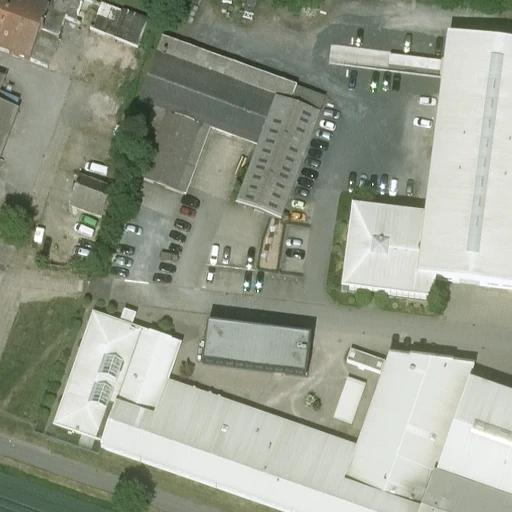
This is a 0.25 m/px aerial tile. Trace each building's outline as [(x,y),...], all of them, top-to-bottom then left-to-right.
[(49,15),(8,0),(0,0),(0,51),(31,63),(42,35),(49,15)] [(148,25),(82,0),(54,0),(49,15),(66,21),(138,49),(148,25)] [(66,21),(49,15),(42,35),(58,41),(66,21)] [(511,47),(448,39),(426,220),(418,280),(435,282),(511,292),(511,47)] [(297,90),(163,41),(157,58),(158,58),(141,103),(169,114),(144,182),(186,198),(211,129),(260,147),(238,206),(237,207),(281,223),(281,222),(325,103),(296,93),(297,90)] [(112,191),(80,179),(70,208),(102,220),(112,191)] [(426,220),(354,211),(343,292),(433,303),(435,282),(418,280),(426,220)] [(474,368),(390,358),(383,376),(357,450),(168,384),(181,348),(131,330),(136,318),(125,314),(121,326),(120,327),(94,318),(56,429),(103,445),(102,449),(282,511),(511,511),(511,505),(436,479),(469,385),(474,368)] [(310,342),(208,329),(203,369),(305,382),(310,342)] [(511,399),(469,385),(436,479),(511,505),(511,399)]
